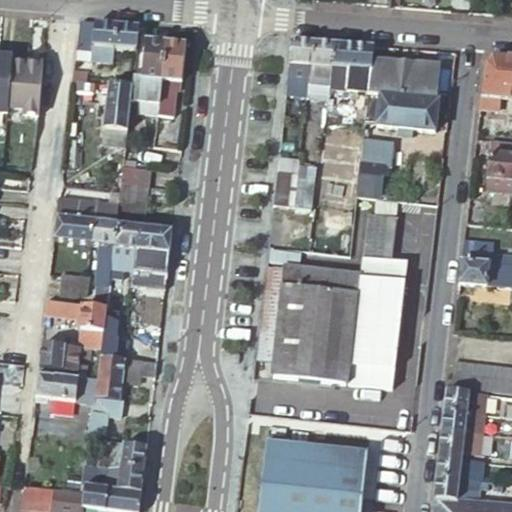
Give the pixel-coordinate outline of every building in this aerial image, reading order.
[(117,27),(80,24),(77,53),(92,54),(93,49),(114,51),(117,27)] [(114,51),(136,53),(139,29),(117,27),(114,51)] [(311,68),(314,43),(291,41),(286,86),(292,87),(292,80),(308,82),(309,67),(311,68)] [(145,43),(141,80),(141,81),(162,83),(166,45),(145,43)] [(334,69),(336,45),(314,43),(311,68),(309,67),(308,82),(307,86),(329,89),(331,69),(334,69)] [(166,45),(162,83),(158,118),(173,120),(176,92),(170,92),(171,84),(177,85),(181,85),(185,47),(166,45)] [(373,48),(336,45),(334,69),(331,69),(329,89),(329,91),(368,95),(372,64),(373,48)] [(90,64),(112,67),(114,51),(93,49),(92,54),(90,64)] [(76,63),(90,64),(92,54),(77,53),(76,63)] [(4,109),(9,61),(10,57),(0,56),(0,113),(4,114),(4,109)] [(511,60),(492,58),(484,66),(478,110),(498,112),(499,102),(511,102),(511,60)] [(35,117),(41,64),(9,61),(4,109),(22,111),(22,115),(35,117)] [(400,101),(404,67),(372,64),(368,95),(368,98),(400,101)] [(439,70),(404,67),(400,101),(435,105),(439,70)] [(74,74),(73,84),(87,85),(88,75),(74,74)] [(141,80),(133,79),(132,89),(130,104),(139,105),(137,116),(158,118),(162,83),(141,81),(141,80)] [(307,86),(308,82),(292,80),(292,87),(291,97),(306,99),(307,86)] [(87,85),(73,84),(71,97),(85,99),(87,85)] [(329,91),(329,89),(307,86),(306,99),(305,101),(327,103),(329,91)] [(130,104),(132,89),(116,88),(109,87),(103,131),(120,133),(120,139),(126,139),(130,104)] [(434,135),(438,106),(435,105),(400,101),(368,98),(367,107),(378,108),(376,126),(376,128),(434,135)] [(367,107),(365,125),(376,126),(378,108),(367,107)] [(123,163),(126,139),(120,139),(120,133),(103,131),(99,165),(123,168),(123,163)] [(487,157),(511,159),(511,146),(488,143),(487,157)] [(511,159),(487,157),(484,181),(509,183),(511,183),(511,159)] [(292,176),(287,210),(293,210),(298,167),(299,161),(277,158),(276,175),(292,176)] [(293,210),(314,213),(319,169),(298,167),(293,210)] [(359,174),(357,199),(383,202),(386,171),(371,169),(371,175),(359,174)] [(130,171),(123,170),(121,186),(146,189),(148,173),(130,171)] [(276,175),(272,208),(287,210),(292,176),(276,175)] [(508,196),(509,183),(484,181),(483,193),(508,196)] [(146,189),(121,186),(119,196),(118,206),(144,209),(146,189)] [(95,223),(97,207),(58,203),(53,242),(92,247),(95,223)] [(141,229),(144,209),(118,206),(118,210),(116,226),(138,228),(141,229)] [(116,226),(118,210),(97,207),(95,223),(116,226)] [(369,219),(364,262),(393,265),(398,222),(369,219)] [(350,259),(354,226),(328,222),(325,244),(324,256),(350,259)] [(113,249),(116,226),(95,223),(92,247),(101,248),(113,249)] [(134,252),(138,228),(116,226),(113,249),(134,252)] [(171,233),(141,229),(138,228),(134,252),(169,256),(171,233)] [(311,242),(310,255),(324,256),(325,244),(311,242)] [(463,242),(458,286),(511,290),(511,258),(490,256),(492,245),(463,242)] [(109,281),(113,249),(101,248),(97,281),(98,281),(109,282),(109,281)] [(131,274),(134,252),(113,249),(109,281),(124,283),(124,273),(131,274)] [(285,270),(284,272),(272,375),(272,379),(391,393),(405,266),(393,265),(364,262),(362,278),(285,270)] [(164,294),(167,272),(135,268),(133,290),(164,294)] [(284,272),(266,270),(254,373),(272,375),(284,272)] [(74,300),(86,297),(88,279),(63,277),(60,298),(74,300)] [(98,281),(94,309),(105,311),(109,282),(98,281)] [(82,307),(46,303),(45,318),(80,323),(78,332),(80,332),(103,335),(104,325),(105,311),(94,309),(82,308),(82,307)] [(103,335),(100,353),(100,359),(118,361),(120,342),(115,342),(117,327),(104,325),(103,335)] [(103,335),(80,332),(77,350),(79,350),(100,353),(103,335)] [(460,339),(458,363),(509,367),(510,342),(460,339)] [(77,350),(41,346),(38,369),(86,374),(86,369),(76,368),(79,350),(77,350)] [(118,361),(100,359),(97,377),(97,382),(95,401),(119,404),(121,388),(122,376),(124,362),(118,361)] [(154,380),(156,366),(124,362),(122,376),(138,378),(154,380)] [(511,371),(453,365),(450,390),(511,396),(511,371)] [(0,379),(19,381),(20,370),(0,367),(0,379)] [(91,382),(37,375),(37,376),(34,400),(94,406),(95,401),(97,382),(91,382)] [(138,378),(122,376),(121,388),(137,390),(138,378)] [(445,393),(443,414),(485,419),(487,398),(445,393)] [(119,404),(95,401),(94,406),(93,417),(90,437),(95,437),(101,438),(104,438),(106,420),(120,421),(121,404),(119,404)] [(511,408),(501,407),(499,421),(511,422),(511,408)] [(485,419),(443,414),(441,434),(478,438),(479,437),(483,437),(485,419)] [(69,434),(78,435),(80,420),(52,417),(51,431),(69,434)] [(511,422),(499,421),(499,431),(511,432),(511,422)] [(88,454),(90,437),(78,435),(69,434),(63,488),(79,490),(84,454),(88,454)] [(478,438),(441,434),(438,460),(461,463),(462,457),(481,459),(483,437),(479,437),(478,438)] [(361,511),(368,456),(266,444),(258,511),(361,511)] [(144,470),(146,450),(111,446),(109,462),(90,460),(89,472),(103,473),(104,469),(108,470),(109,466),(144,470)] [(511,447),(503,446),(502,461),(511,462),(511,447)] [(438,460),(436,479),(473,483),(475,464),(461,463),(438,460)] [(481,484),(483,465),(475,464),(473,483),(481,484)] [(141,494),(144,470),(109,466),(108,470),(104,469),(103,473),(103,474),(108,475),(106,491),(107,491),(141,494)] [(436,479),(433,500),(476,504),(478,492),(489,493),(489,485),(481,484),(473,483),(436,479)] [(81,511),(83,498),(30,490),(23,489),(20,511),(81,511)] [(104,511),(107,491),(106,491),(84,489),(83,498),(81,511),(104,511)] [(138,511),(141,494),(107,491),(104,511),(138,511)] [(511,511),(511,507),(476,504),(433,500),(431,511),(511,511)]
